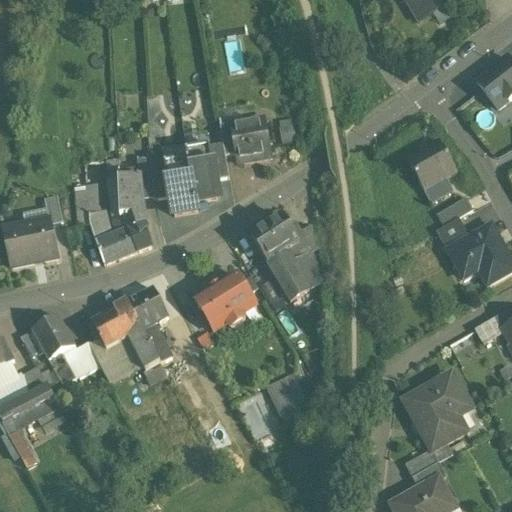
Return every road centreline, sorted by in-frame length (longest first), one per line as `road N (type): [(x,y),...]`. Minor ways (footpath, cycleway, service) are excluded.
road 1 (residential): [(0,306),(169,261),(296,186),(435,87)]
road 2 (residential): [(511,299),(389,368),(372,511)]
road 3 (track): [(301,0),(342,177)]
road 4 (residential): [(435,87),(511,220)]
